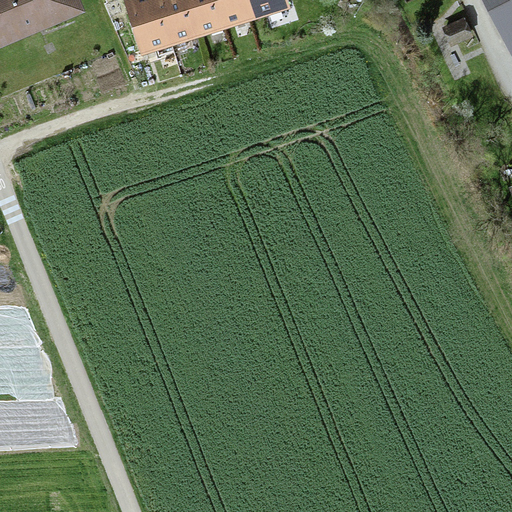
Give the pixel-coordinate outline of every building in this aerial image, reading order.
[(0,0),(0,42),(87,7),(83,0),(0,0)] [(172,42),(159,0),(124,0),(141,52),(172,42)] [(197,34),(186,0),(159,0),(172,42),(197,34)] [(223,26),(215,0),(186,0),(197,34),(223,26)] [(253,17),(247,0),(215,0),(223,26),(253,17)] [(247,0),(253,17),(291,6),(288,0),(247,0)] [(464,17),(441,26),(450,46),(473,36),(464,17)] [(238,24),(240,31),(251,27),(249,20),(238,24)] [(214,39),(226,35),(223,28),(212,32),(214,39)]
